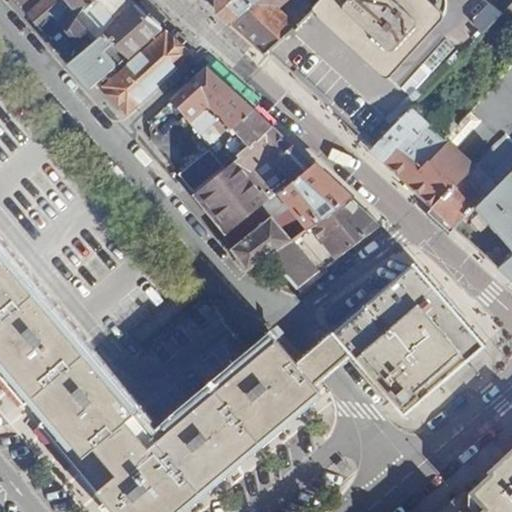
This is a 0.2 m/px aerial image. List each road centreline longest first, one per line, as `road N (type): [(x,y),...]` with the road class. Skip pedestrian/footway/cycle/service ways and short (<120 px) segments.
road 1 (residential): [(294,319),(223,282),(0,23)]
road 2 (residential): [(171,8),(415,226)]
road 3 (residential): [(415,226),(294,319)]
road 4 (residential): [(415,226),(511,314)]
road 5 (tertiary): [(414,471),(511,388)]
